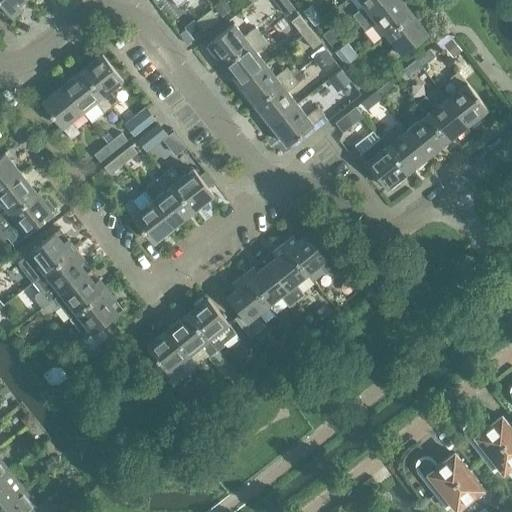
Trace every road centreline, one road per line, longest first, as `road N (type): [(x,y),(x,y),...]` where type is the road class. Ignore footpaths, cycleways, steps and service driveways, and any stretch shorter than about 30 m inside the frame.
road 1 (residential): [(99,231),(146,292),(284,181)]
road 2 (residential): [(315,511),(511,358)]
road 3 (residential): [(121,0),(256,168),(284,181)]
road 4 (residential): [(284,181),(324,190),(378,255),(442,203)]
road 5 (residential): [(108,0),(1,82)]
